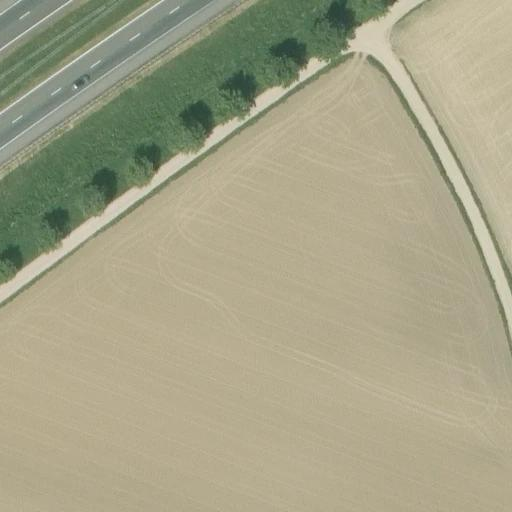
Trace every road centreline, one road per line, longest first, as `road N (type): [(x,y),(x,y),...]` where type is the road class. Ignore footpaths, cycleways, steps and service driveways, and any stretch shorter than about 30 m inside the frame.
road 1 (track): [(365,29),(0,294)]
road 2 (track): [(365,29),(433,141),(511,321)]
road 3 (motorway): [(0,134),(195,0)]
